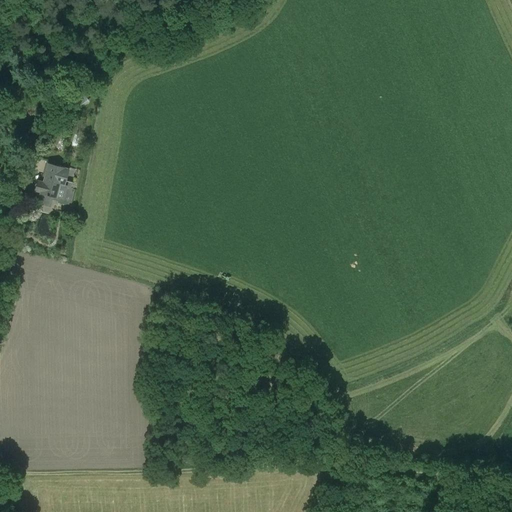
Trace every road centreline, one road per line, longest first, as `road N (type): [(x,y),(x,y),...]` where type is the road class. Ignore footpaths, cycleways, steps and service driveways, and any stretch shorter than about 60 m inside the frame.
road 1 (track): [(0,476),(372,460),(511,480)]
road 2 (track): [(0,101),(210,0)]
